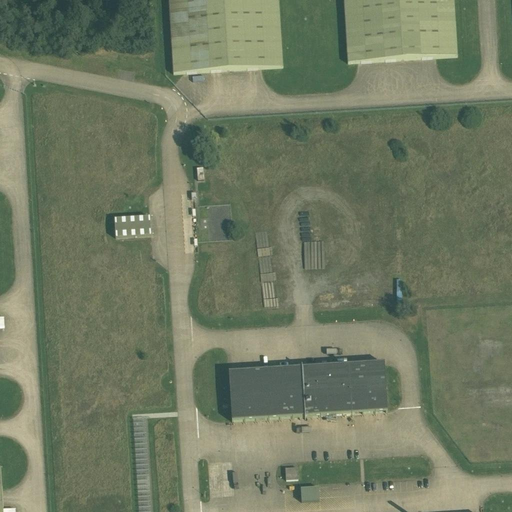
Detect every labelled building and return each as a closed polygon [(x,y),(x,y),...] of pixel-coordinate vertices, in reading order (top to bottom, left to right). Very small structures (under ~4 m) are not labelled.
[(167,0),(173,76),(282,69),(277,0),(167,0)] [(343,0),(348,66),(457,59),(453,0),(343,0)] [(197,183),(204,182),(203,170),(196,170),(197,183)] [(117,241),(153,239),(152,219),(115,222),(117,241)] [(227,376),(230,426),(387,416),(384,366),(227,376)] [(285,482),(298,481),(297,468),(284,469),(285,482)] [(323,489),(306,490),(307,503),(324,502),(323,489)]
